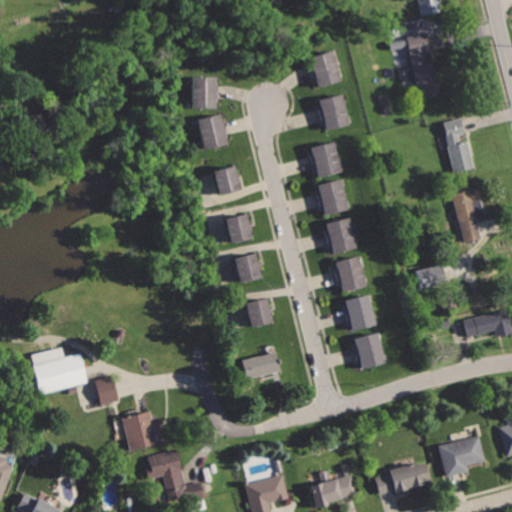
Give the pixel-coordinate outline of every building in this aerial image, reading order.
[(417,0),(423,19),(448,11),(444,0),(417,0)] [(407,35),(423,102),(442,97),(433,62),(426,62),(424,54),(430,52),(425,31),(407,35)] [(308,56),(318,87),(343,80),(333,49),(308,56)] [(193,76),(193,109),(217,109),(217,76),(193,76)] [(318,100),(327,130),(350,123),(342,93),(318,100)] [(199,118),(206,149),(229,143),(221,113),(199,118)] [(441,123),(454,174),(475,169),(468,141),(459,144),(457,136),(464,134),(460,118),(441,123)] [(309,146),(317,174),(341,168),(332,140),(309,146)] [(215,166),(222,193),(241,188),(234,161),(215,166)] [(316,183),(324,216),(349,210),(341,177),(316,183)] [(447,194),(461,245),(482,239),(473,204),(480,202),(476,186),(447,194)] [(226,216),(232,241),(253,236),(246,211),(226,216)] [(327,221),(334,252),(358,246),(350,215),(327,221)] [(233,256),(240,282),(262,277),(256,250),(233,256)] [(336,261),(344,290),(367,284),(359,255),(336,261)] [(413,267),(418,290),(448,283),(442,260),(413,267)] [(345,298),(353,327),(376,320),(368,291),(345,298)] [(248,300),(253,327),(274,323),(269,296),(248,300)] [(461,315),(466,337),(493,331),(495,335),(511,331),(511,327),(506,304),(461,315)] [(353,336),(362,367),(387,359),(377,329),(353,336)] [(30,353),(39,393),(88,382),(81,354),(64,358),(62,345),(30,353)] [(239,357),(246,379),(281,369),(274,347),(239,357)] [(95,378),(102,406),(121,401),(118,389),(113,373),(95,378)] [(121,416),(131,452),(160,445),(157,436),(163,435),(158,417),(152,417),(150,409),(121,416)] [(498,426),(507,458),(511,456),(511,415),(505,417),(507,423),(498,426)] [(439,445),(447,477),(468,472),(466,465),(483,461),(477,435),(439,445)] [(149,454),(155,476),(162,474),(172,509),(208,499),(201,477),(194,479),(188,481),(178,446),(149,454)] [(0,455),(0,500),(4,502),(16,460),(0,455)] [(373,474),(379,495),(431,479),(425,458),(373,474)] [(309,481),(316,508),(340,501),(337,496),(357,491),(351,469),(309,481)] [(244,482),(251,511),(271,511),(269,503),(289,498),(282,472),(244,482)] [(25,489),(17,509),(23,511),(60,511),(63,506),(25,489)]
